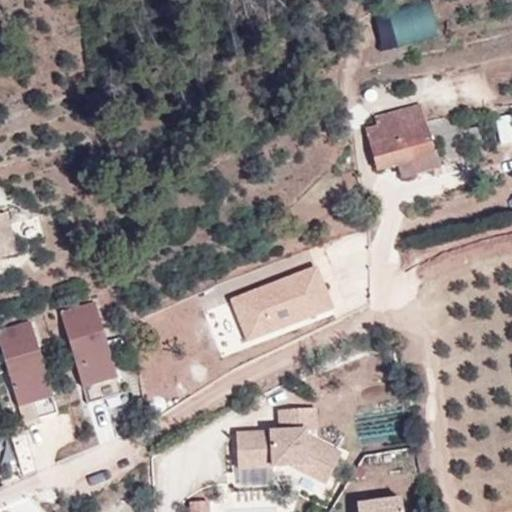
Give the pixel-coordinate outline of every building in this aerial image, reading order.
[(436,35),(429,0),(410,0),(373,10),(379,50),(436,35)] [(390,102),(387,82),(362,87),(366,106),(390,102)] [(377,169),(397,164),(434,154),(421,105),(376,117),(379,125),(366,129),(377,169)] [(434,154),(397,164),(400,177),(438,166),(434,154)] [(0,260),(19,256),(9,212),(0,214),(0,260)] [(247,334),(336,305),(322,261),(233,290),(247,334)] [(61,316),(74,361),(78,360),(80,366),(76,368),(88,408),(122,398),(96,306),(61,316)] [(0,334),(0,345),(10,379),(14,378),(16,385),(12,386),(23,426),(58,416),(32,325),(0,334)] [(315,402),(277,405),(278,426),(234,429),(236,458),(271,455),(272,463),(290,462),(307,461),(312,463),(308,471),(327,480),(342,449),(305,431),(305,426),(316,425),(315,402)] [(236,465),(272,463),(271,455),(236,458),(236,465)] [(290,462),(308,471),(312,463),(307,461),(290,462)] [(404,511),(401,493),(357,499),(359,511),(404,511)] [(192,511),(210,511),(210,500),(192,501),(192,511)]
